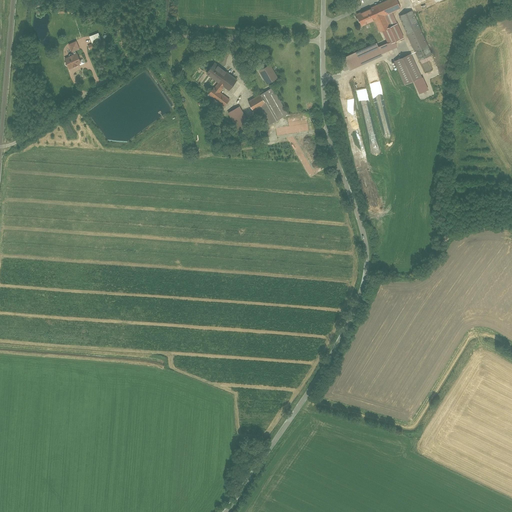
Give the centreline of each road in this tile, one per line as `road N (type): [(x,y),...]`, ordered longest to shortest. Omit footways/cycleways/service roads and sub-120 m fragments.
road 1 (unclassified): [(226,511),(324,368),(365,279),(367,249),(327,125),(323,40)]
road 2 (unclassified): [(0,146),(167,43),(323,40)]
road 3 (track): [(167,43),(172,79),(204,155),(267,145)]
